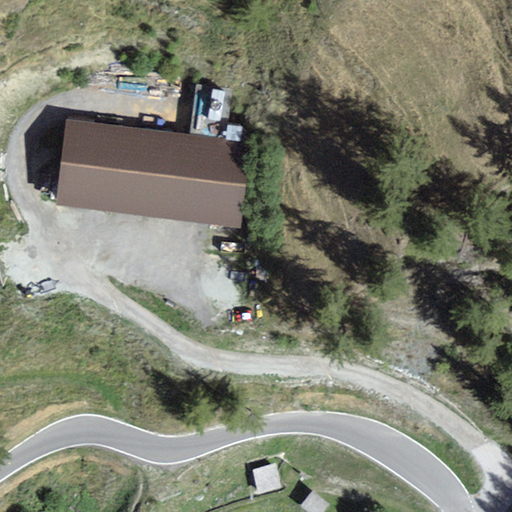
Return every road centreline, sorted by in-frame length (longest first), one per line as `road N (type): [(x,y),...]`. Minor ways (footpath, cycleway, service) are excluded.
road 1 (track): [(198,116),(79,101),(32,119),(21,137),(19,185),(49,237),(88,279),(206,357),(372,377),(433,409),(480,445),(499,475),(491,504),(461,511)]
road 2 (tertiary): [(0,469),(82,429),(164,449),(274,423),(323,422),(404,455),(437,480),(460,511)]
